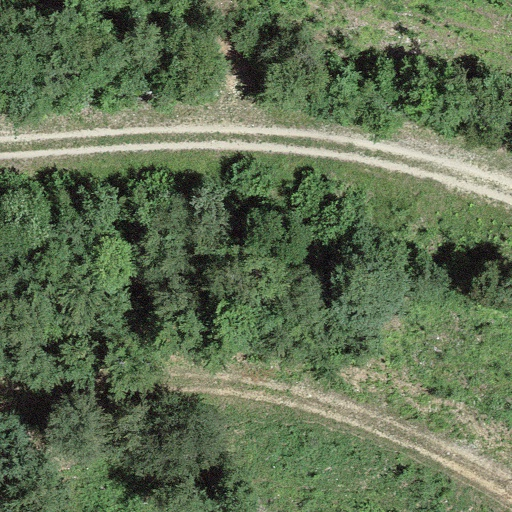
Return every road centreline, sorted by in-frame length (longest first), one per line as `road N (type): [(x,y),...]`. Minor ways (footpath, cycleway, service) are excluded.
road 1 (track): [(511,489),(328,403),(197,374),(0,397)]
road 2 (track): [(511,197),(263,143),(0,151)]
